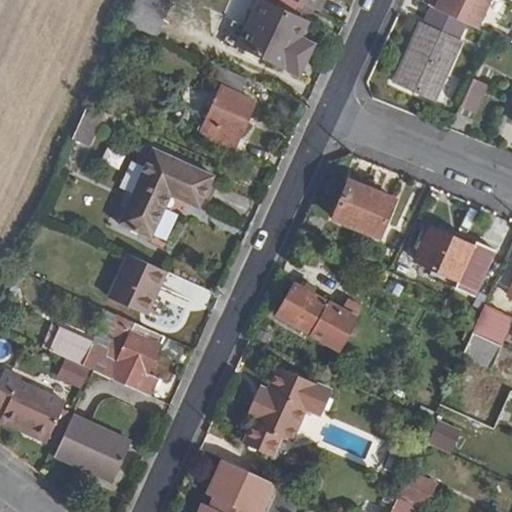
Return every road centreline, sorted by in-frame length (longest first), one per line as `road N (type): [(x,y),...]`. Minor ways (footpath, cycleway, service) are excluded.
road 1 (residential): [(330,112),(145,511)]
road 2 (residential): [(511,190),(330,112)]
road 3 (residential): [(381,0),(330,112)]
